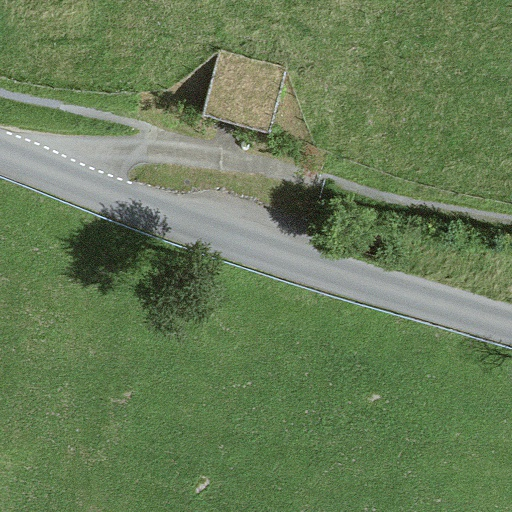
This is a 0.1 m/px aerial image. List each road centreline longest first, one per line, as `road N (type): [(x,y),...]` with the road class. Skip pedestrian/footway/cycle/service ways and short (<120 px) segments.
road 1 (tertiary): [(511,329),(276,259),(0,159)]
road 2 (track): [(230,160),(22,167)]
